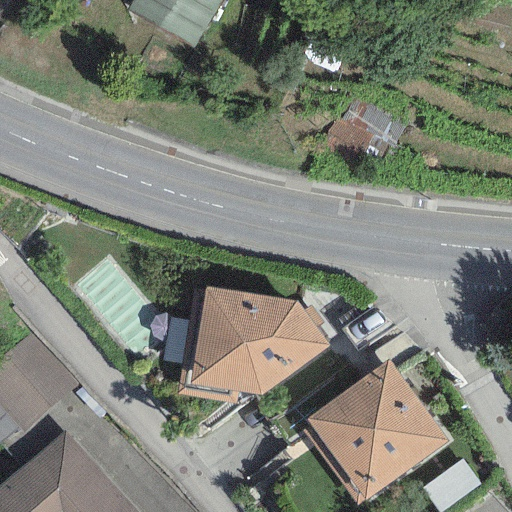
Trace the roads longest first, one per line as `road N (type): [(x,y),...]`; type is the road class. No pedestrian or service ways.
road 1 (tertiary): [(0,131),(176,197),(424,254)]
road 2 (residential): [(0,250),(226,511)]
road 3 (residential): [(511,426),(424,254)]
